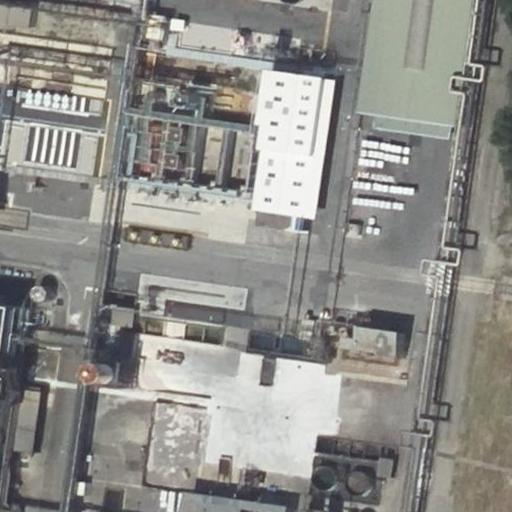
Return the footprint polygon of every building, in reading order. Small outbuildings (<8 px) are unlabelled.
[(0,0),(0,85),(110,100),(116,49),(14,34),(16,0),(0,0)] [(472,129),(491,0),(388,0),(371,114),(472,129)] [(139,105),(327,131),(333,80),(148,53),(139,105)] [(106,117),(32,106),(27,139),(38,152),(101,161),(106,117)] [(181,185),(240,193),(248,136),(189,129),(181,185)] [(263,197),(295,199),(301,151),(271,148),(263,197)] [(0,511),(5,511),(14,456),(23,395),(34,317),(0,311),(0,511)] [(358,324),(356,349),(412,354),(414,328),(358,324)] [(40,458),(49,399),(23,395),(14,456),(40,458)] [(308,495),(376,506),(381,467),(314,456),(308,495)] [(270,511),(194,501),(192,511),(270,511)]
